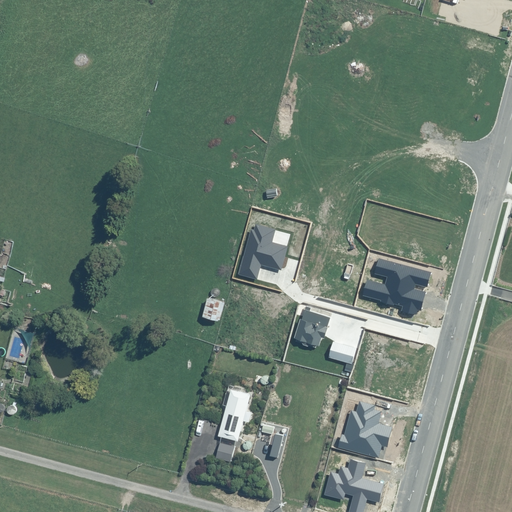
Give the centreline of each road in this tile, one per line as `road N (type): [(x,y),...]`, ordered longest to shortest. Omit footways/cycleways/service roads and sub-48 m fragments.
road 1 (residential): [(406,511),(511,107)]
road 2 (residential): [(0,450),(230,511)]
